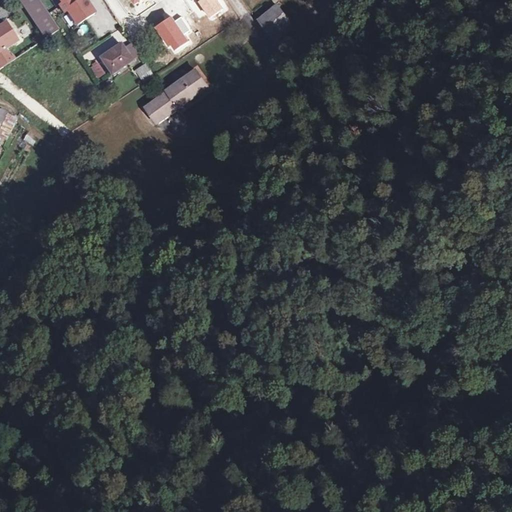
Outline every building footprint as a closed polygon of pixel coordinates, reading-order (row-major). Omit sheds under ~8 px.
[(48,42),(61,34),(37,0),(25,0),(22,3),(48,42)] [(199,0),(213,20),(225,12),(216,0),(199,0)] [(65,7),(62,10),(66,16),(69,14),(79,28),(96,17),(86,2),(78,8),(74,2),(73,1),(65,7)] [(280,9),(263,24),(274,38),(291,22),(280,9)] [(172,48),(174,47),(178,53),(191,44),(187,39),(187,38),(186,37),(193,33),(184,20),(177,24),(175,21),(160,31),(172,48)] [(20,46),(8,28),(0,32),(0,64),(5,72),(17,63),(16,61),(13,63),(7,54),(20,46)] [(36,59),(45,55),(40,44),(31,47),(36,59)] [(126,52),(134,63),(140,58),(133,47),(126,52)] [(134,63),(126,52),(123,48),(103,62),(116,80),(122,75),(120,73),(134,63)] [(94,72),(100,81),(106,77),(100,68),(94,72)] [(157,79),(149,68),(139,75),(146,86),(157,79)] [(158,129),(208,93),(197,76),(168,97),(169,99),(147,114),(158,129)] [(0,109),(0,135),(13,136),(14,110),(0,109)] [(33,146),(38,138),(28,132),(23,140),(33,146)]
